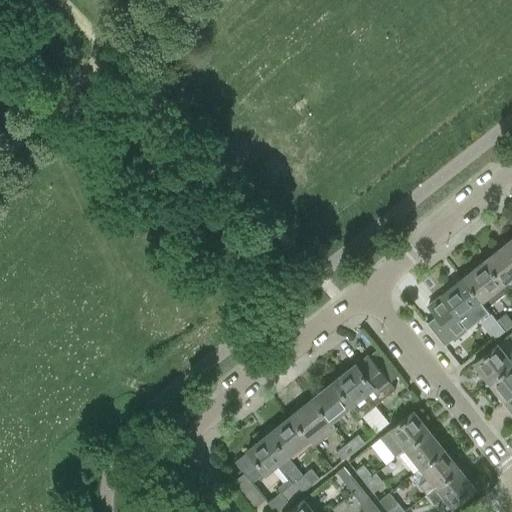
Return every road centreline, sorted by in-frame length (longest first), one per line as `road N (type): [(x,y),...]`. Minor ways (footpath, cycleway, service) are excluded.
road 1 (track): [(59,0),(320,277)]
road 2 (residential): [(219,511),(187,461),(191,431),(362,294)]
road 3 (track): [(0,164),(171,0)]
road 4 (residential): [(511,470),(362,294)]
road 5 (residential): [(362,294),(511,175)]
